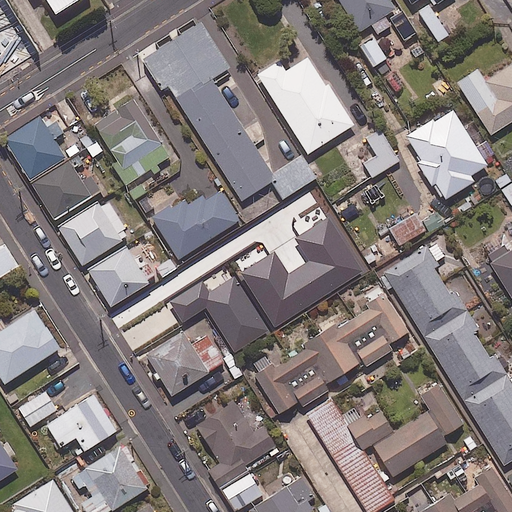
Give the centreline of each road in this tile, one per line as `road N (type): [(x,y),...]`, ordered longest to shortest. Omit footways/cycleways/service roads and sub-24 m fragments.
road 1 (residential): [(0,189),(204,511)]
road 2 (unclassified): [(174,0),(0,110)]
